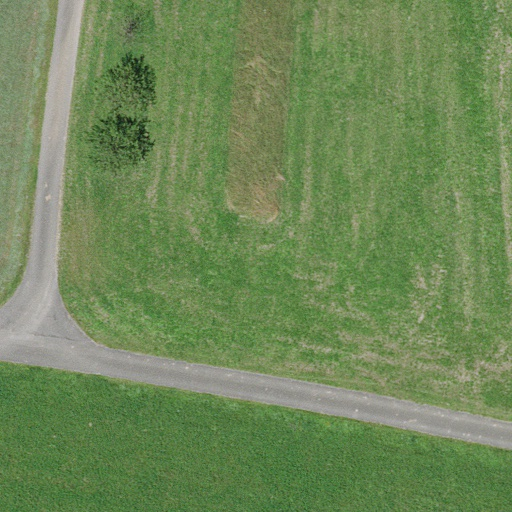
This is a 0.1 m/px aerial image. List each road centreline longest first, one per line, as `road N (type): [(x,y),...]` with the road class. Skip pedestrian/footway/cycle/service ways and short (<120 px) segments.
road 1 (unclassified): [(28,355),(511,442)]
road 2 (unclassified): [(28,355),(67,0)]
